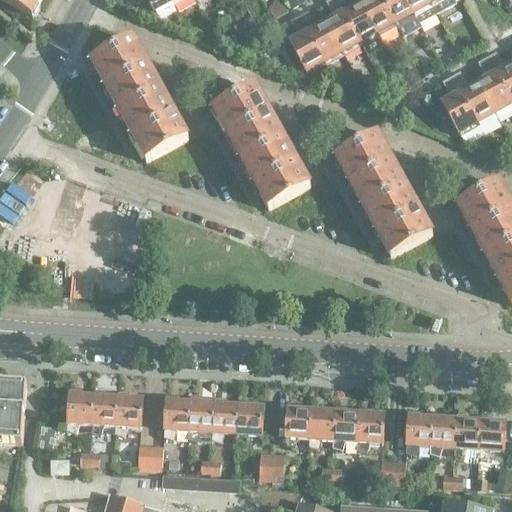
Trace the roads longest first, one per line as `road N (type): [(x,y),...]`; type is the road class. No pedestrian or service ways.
road 1 (residential): [(482,363),(486,326),(470,308),(47,154),(10,129)]
road 2 (residential): [(511,175),(82,9)]
road 3 (tertiary): [(482,363),(30,333)]
